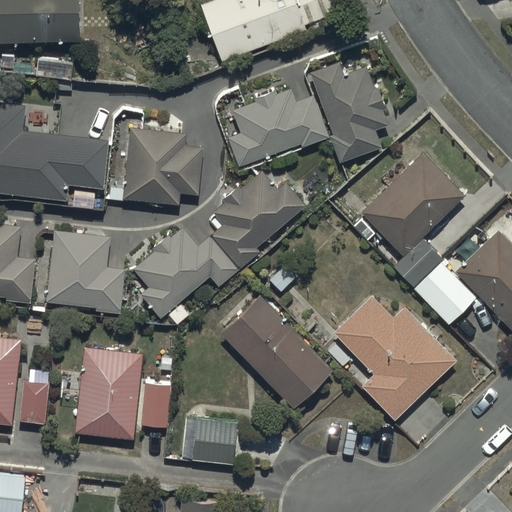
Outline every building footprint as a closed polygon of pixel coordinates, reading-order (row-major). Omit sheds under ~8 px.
[(80,0),(0,0),(0,34),(81,33),(80,0)] [(203,0),(221,54),(306,25),(304,19),(338,7),(335,0),(203,0)] [(341,57),(310,66),(333,128),(331,129),(341,156),(383,140),(377,124),(388,120),(382,105),(386,103),(378,82),(377,83),(369,61),(345,70),(341,57)] [(257,96),(232,104),(240,127),(228,131),(238,162),(300,138),(301,141),(329,131),(313,90),(297,96),(293,82),(277,89),(275,85),(255,92),(257,96)] [(27,100),(0,97),(0,184),(67,190),(68,179),(105,181),(109,134),(24,125),(27,100)] [(187,127),(130,122),(124,193),(180,198),(181,188),(197,189),(201,142),(186,140),(187,127)] [(427,147),(362,207),(403,250),(466,189),(427,147)] [(210,230),(242,264),(263,247),(259,242),(309,202),(287,175),(278,183),(264,166),(243,183),(240,179),(223,192),(226,196),(215,205),(225,218),(210,230)] [(446,214),(431,228),(448,246),(463,232),(446,214)] [(21,222),(0,219),(0,289),(6,290),(5,296),(30,298),(35,254),(18,252),(21,222)] [(242,264),(210,230),(199,239),(184,220),(173,228),(172,227),(154,241),(156,244),(136,261),(150,279),(141,287),(161,312),(211,272),(219,282),(242,264)] [(111,231),(55,224),(47,294),(95,299),(94,305),(121,308),(125,265),(108,263),(111,231)] [(511,237),(499,225),(457,266),(511,324),(511,237)] [(423,231),(391,262),(411,282),(443,253),(423,231)] [(443,256),(415,283),(449,319),(477,292),(443,256)] [(373,288),(334,327),(373,365),(362,377),(396,410),(454,352),(404,301),(395,310),(373,288)] [(261,290),(223,325),(294,399),(331,363),(261,290)] [(21,334),(0,331),(0,418),(12,420),(21,334)] [(135,435),(143,348),(82,341),(74,428),(135,435)] [(49,376),(22,374),(19,416),(46,418),(49,376)] [(171,379),(146,377),(143,419),(168,421),(171,379)] [(236,419),(187,413),(183,453),(233,457),(236,419)] [(21,511),(25,471),(0,468),(0,511),(21,511)] [(221,511),(224,495),(184,490),(180,511),(221,511)]
